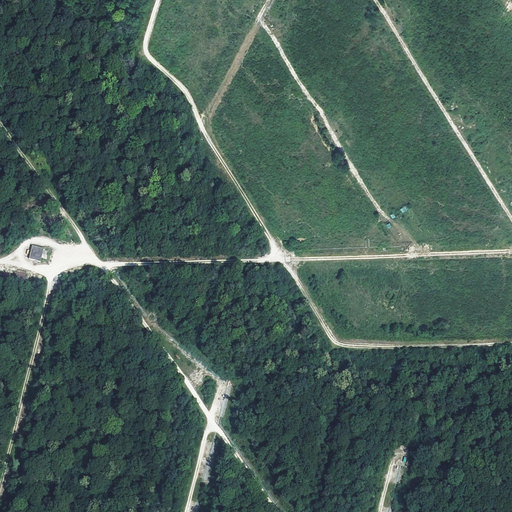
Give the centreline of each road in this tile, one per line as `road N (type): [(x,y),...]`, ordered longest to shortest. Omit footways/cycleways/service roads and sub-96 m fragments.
road 1 (track): [(0,262),(281,258),(333,336),(351,347),(511,339)]
road 2 (track): [(511,251),(281,258),(187,92),(143,47),(159,0)]
road 3 (track): [(275,511),(0,117)]
road 4 (track): [(186,511),(223,383),(102,264)]
road 5 (track): [(408,254),(258,19)]
road 6 (track): [(511,233),(371,0)]
road 7 (track): [(0,481),(48,267)]
road 8 (track): [(197,117),(269,0)]
